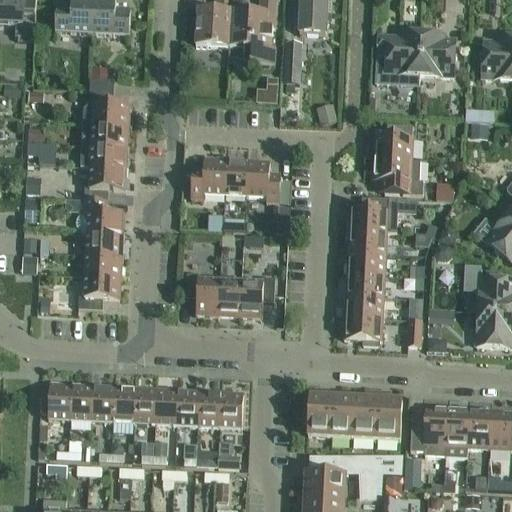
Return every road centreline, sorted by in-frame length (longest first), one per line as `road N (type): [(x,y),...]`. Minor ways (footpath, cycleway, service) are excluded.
road 1 (residential): [(144,353),(149,242),(169,187),(169,0)]
road 2 (residential): [(310,362),(320,142),(187,136)]
road 3 (residential): [(310,362),(511,380)]
road 4 (residential): [(275,511),(276,491),(259,470),(265,357)]
road 5 (residential): [(144,353),(265,357)]
